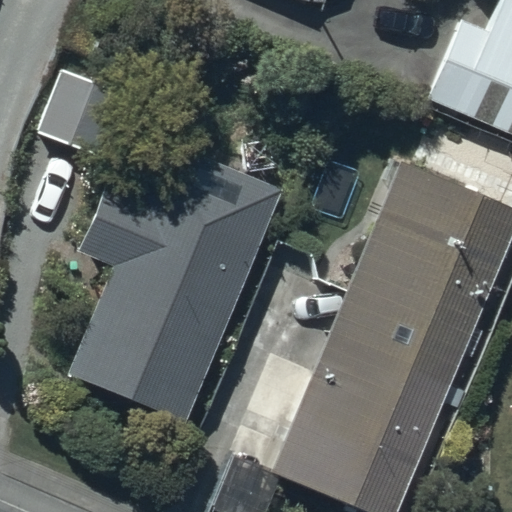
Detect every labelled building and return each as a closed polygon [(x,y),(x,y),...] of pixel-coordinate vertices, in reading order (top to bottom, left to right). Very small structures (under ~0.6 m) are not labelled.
[(511,0),(494,0),(482,30),(457,20),(422,104),(511,140),(511,0)] [(124,27),(80,8),(62,49),(106,68),(124,27)] [(128,97),(56,69),(30,135),(102,163),(128,97)] [(282,193),(159,141),(135,197),(102,183),(72,255),(110,271),(64,379),(180,429),(282,193)] [(389,511),(511,219),(511,213),(393,164),(262,477),(347,511),(389,511)] [(511,287),(498,319),(511,325),(511,287)] [(509,449),(476,439),(459,494),(492,504),(509,449)]
